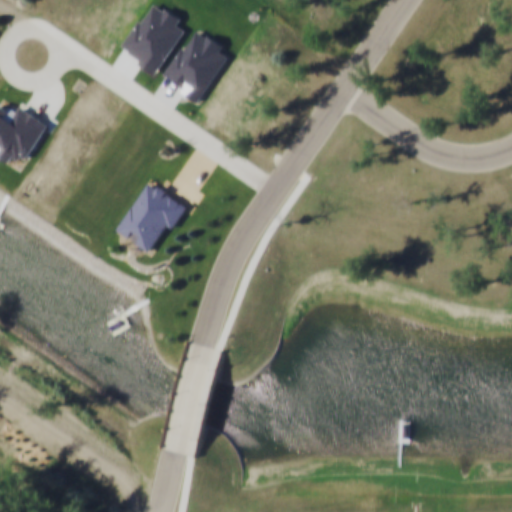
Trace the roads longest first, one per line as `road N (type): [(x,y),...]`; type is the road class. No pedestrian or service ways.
road 1 (residential): [(205,344),(248,228),(407,0)]
road 2 (residential): [(276,186),(71,50),(32,54)]
road 3 (residential): [(345,91),(428,147),(470,159),(511,152)]
